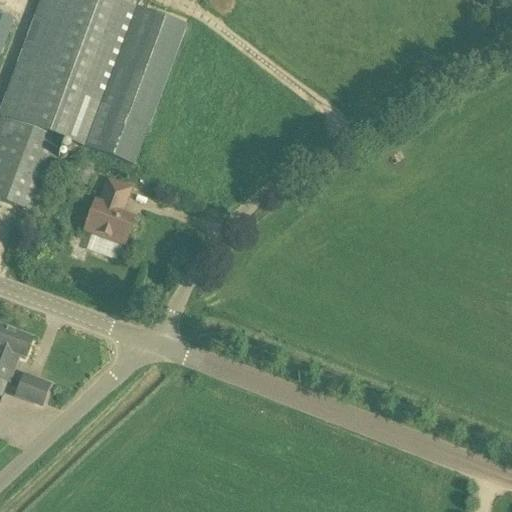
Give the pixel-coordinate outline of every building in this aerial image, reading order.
[(134,168),(186,29),(144,14),(106,0),(45,0),(1,119),(2,120),(0,125),(0,202),(36,216),(63,142),(93,153),(134,168)] [(0,54),(12,21),(0,16),(0,54)] [(94,168),(82,163),(74,184),(86,188),(94,168)] [(122,217),(131,190),(107,182),(99,205),(95,204),(84,234),(125,248),(134,222),(122,217)] [(165,252),(165,266),(187,264),(186,251),(165,252)] [(26,362),(33,342),(0,329),(0,380),(8,384),(18,359),(26,362)] [(42,408),(49,388),(23,378),(15,398),(42,408)]
